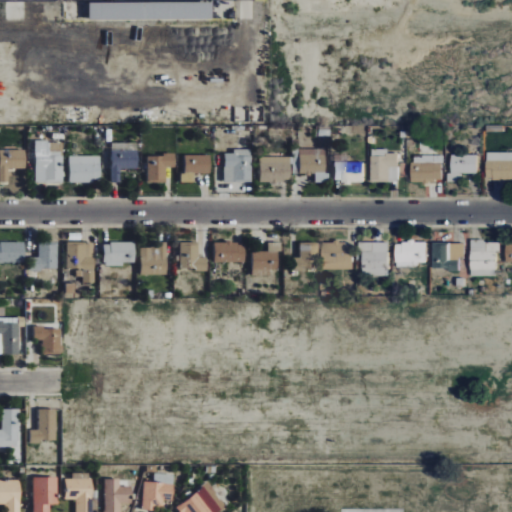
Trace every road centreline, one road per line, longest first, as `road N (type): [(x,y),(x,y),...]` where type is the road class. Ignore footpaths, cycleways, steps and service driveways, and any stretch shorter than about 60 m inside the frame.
road 1 (residential): [(511,368),(0,386)]
road 2 (residential): [(0,212),(511,221)]
